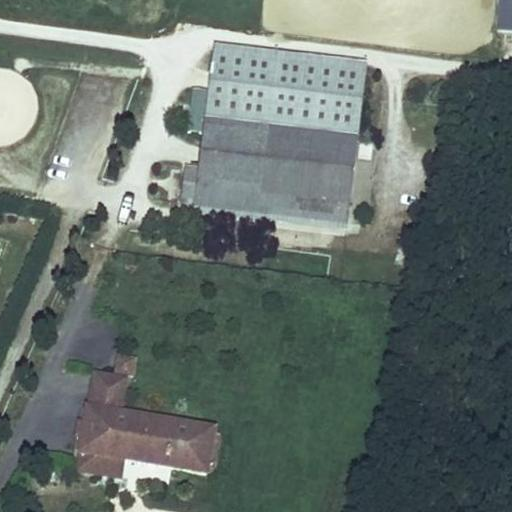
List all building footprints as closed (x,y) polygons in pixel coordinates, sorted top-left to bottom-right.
[(511,0),(496,0),(492,34),(511,36),(511,0)] [(365,74),(216,55),(206,124),(356,142),(359,118),(365,74)] [(356,142),(206,124),(199,189),(275,198),(274,215),(347,224),(356,142)] [(197,182),(201,140),(186,138),(181,180),(197,182)] [(199,189),(184,187),(182,205),(274,215),(275,198),(199,189)] [(138,362),(120,360),(118,377),(136,379),(138,362)] [(207,477),(215,432),(184,427),(119,416),(125,382),(95,377),(89,410),(87,410),(84,426),(84,427),(89,428),(87,439),(82,437),(82,439),(79,455),(82,455),(123,463),(207,477)] [(87,439),(89,428),(84,427),(84,426),(79,425),(76,438),(82,439),(82,437),(87,439)] [(121,480),(123,463),(82,455),(79,473),(121,480)]
